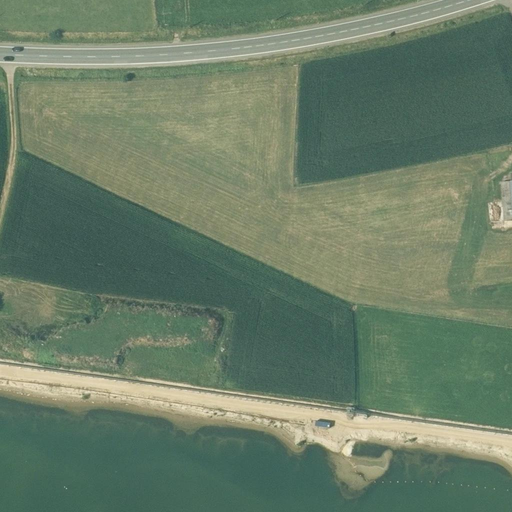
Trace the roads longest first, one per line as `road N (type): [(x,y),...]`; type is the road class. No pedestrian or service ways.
road 1 (primary): [(476,0),(265,47),(127,58),(0,56)]
road 2 (track): [(10,56),(17,151),(0,230)]
